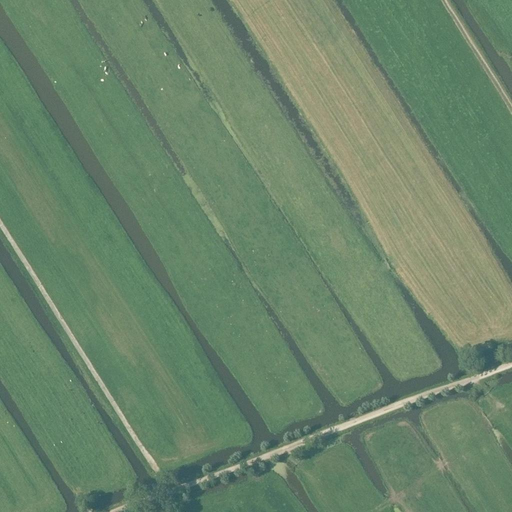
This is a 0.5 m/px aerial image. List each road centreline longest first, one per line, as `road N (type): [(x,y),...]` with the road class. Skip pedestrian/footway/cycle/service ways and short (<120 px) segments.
road 1 (track): [(117,511),(511,364)]
road 2 (track): [(169,492),(0,225)]
road 3 (track): [(496,412),(433,281)]
road 4 (track): [(511,107),(442,0)]
